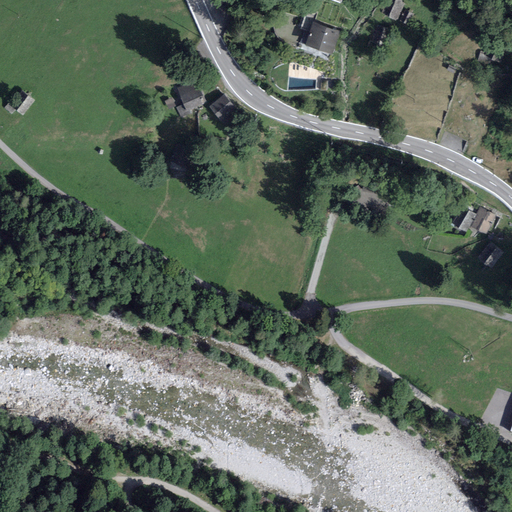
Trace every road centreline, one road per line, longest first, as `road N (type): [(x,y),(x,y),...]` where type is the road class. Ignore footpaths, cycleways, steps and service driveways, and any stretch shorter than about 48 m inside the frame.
road 1 (tertiary): [(511,199),(431,152),(259,101),(225,64),(195,0)]
road 2 (track): [(0,442),(93,477),(182,492),(215,511)]
road 3 (track): [(333,334),(312,511)]
